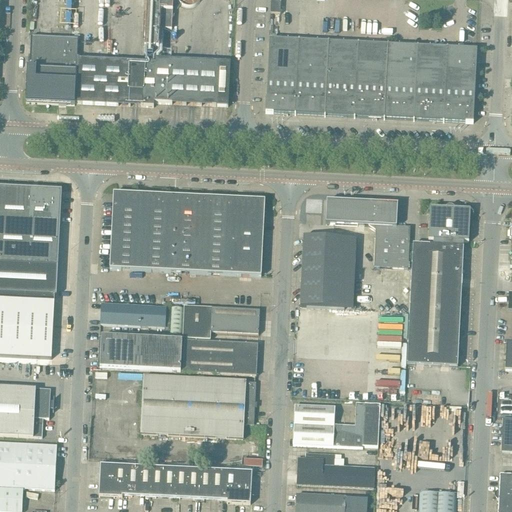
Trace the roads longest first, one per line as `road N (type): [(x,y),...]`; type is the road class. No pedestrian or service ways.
road 1 (unclassified): [(71,511),(89,167)]
road 2 (unclassified): [(269,511),(289,178)]
road 3 (unclassified): [(479,511),(493,187)]
road 4 (tertiary): [(496,147),(244,136)]
road 5 (tertiary): [(244,136),(10,126)]
road 6 (tertiary): [(289,178),(493,187)]
road 7 (tertiary): [(89,167),(289,178)]
road 8 (unknown): [(283,291),(83,284)]
road 9 (unknown): [(356,395),(348,321),(335,325),(333,388),(342,393)]
road 10 (unknown): [(381,281),(402,288),(401,389),(378,397)]
road 11 (unclassified): [(496,147),(501,0)]
road 12 (unclassified): [(244,136),(248,0)]
road 13 (unknown): [(286,236),(354,239),(359,279),(381,281)]
road 14 (unclassified): [(10,126),(15,0)]
